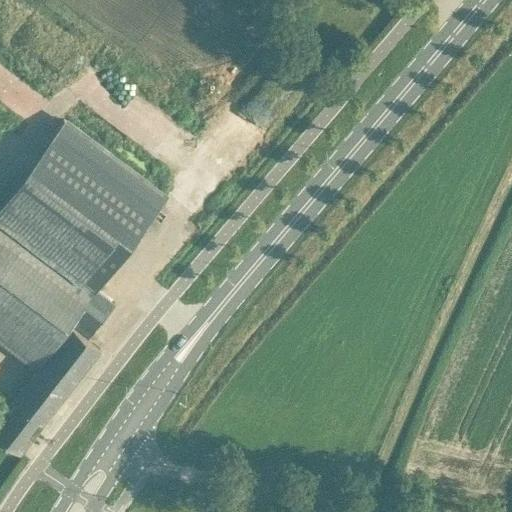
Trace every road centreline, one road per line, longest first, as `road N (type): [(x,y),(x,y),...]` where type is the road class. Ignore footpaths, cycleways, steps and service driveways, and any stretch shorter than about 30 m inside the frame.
road 1 (primary): [(114,448),(305,203),(481,0)]
road 2 (unclassified): [(421,511),(148,468),(114,448)]
